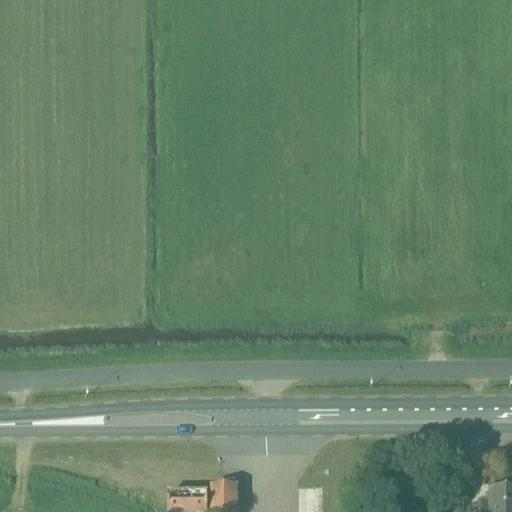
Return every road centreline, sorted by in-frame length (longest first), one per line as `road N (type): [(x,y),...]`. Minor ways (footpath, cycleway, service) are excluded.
road 1 (unclassified): [(18,382),(265,371)]
road 2 (primary): [(19,425),(265,419)]
road 3 (primary): [(476,416),(265,419)]
road 4 (unclassified): [(265,371),(476,370)]
